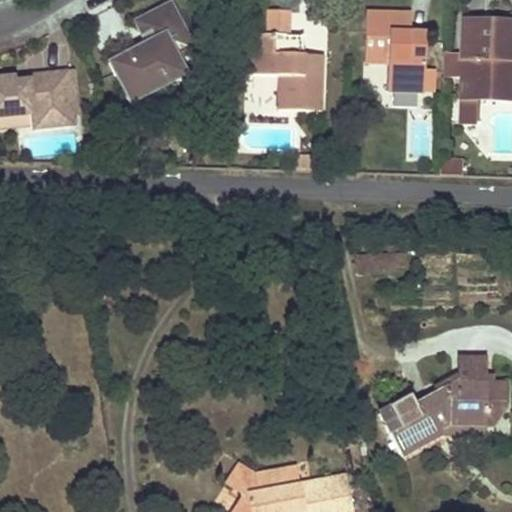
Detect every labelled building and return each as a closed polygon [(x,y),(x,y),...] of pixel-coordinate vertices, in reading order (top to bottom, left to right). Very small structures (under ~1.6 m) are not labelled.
[(184,30),(178,16),(171,3),(145,17),(157,40),(147,45),(109,64),(130,104),(170,84),(166,75),(181,67),(177,59),(167,39),(184,30)] [(290,14),(268,14),(268,37),(289,38),(290,14)] [(403,16),(385,16),(367,16),(365,64),(388,65),(387,93),(423,94),(426,36),(410,35),(403,35),(403,16)] [(135,22),(147,45),(157,40),(145,17),(135,22)] [(511,23),(484,22),(468,22),(466,21),(465,54),(445,53),(444,80),(464,80),(463,101),(475,101),(478,101),(511,102),(511,23)] [(194,50),(184,30),(167,39),(177,59),(194,50)] [(303,38),(296,38),(289,38),(268,37),(253,36),(251,77),(279,78),(279,111),(320,113),(322,66),(302,66),(302,57),(303,38)] [(322,66),(322,57),(302,57),(302,66),(322,66)] [(181,67),(166,75),(170,84),(186,76),(181,67)] [(76,104),(74,87),(73,70),(26,75),(26,80),(20,80),(13,81),(12,76),(0,77),(0,118),(32,116),(34,129),(73,126),(71,104),(76,104)] [(475,101),(463,101),(462,127),(477,128),(478,101),(475,101)] [(333,156),(295,155),(295,172),(333,173),(333,156)] [(441,177),(464,178),(464,162),(442,161),(441,177)] [(408,265),(407,255),(396,256),(397,266),(408,265)] [(358,275),(397,273),(397,266),(396,256),(357,258),(358,275)] [(485,361),(460,360),(460,383),(484,383),(485,361)] [(485,428),(487,383),(484,383),(460,383),(458,383),(448,387),(447,392),(440,392),(414,406),(410,399),(379,416),(394,444),(401,459),(437,439),(443,436),(442,430),(448,428),(485,428)] [(349,511),(345,480),(298,490),(285,492),(280,466),(250,472),(240,464),(226,482),(241,493),(242,499),(232,511),(349,511)] [(294,464),(280,466),(285,492),(298,490),(294,464)]
